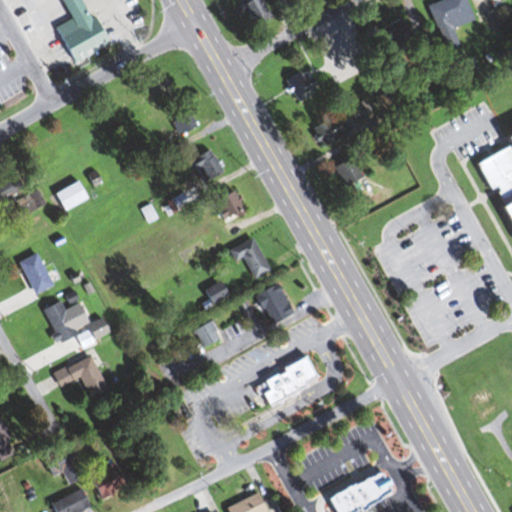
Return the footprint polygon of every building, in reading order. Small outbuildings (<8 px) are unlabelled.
[(57,0),(67,20),(51,27),(67,62),(99,48),(77,0),(57,0)] [(265,18),(257,0),(236,0),(248,25),(265,18)] [(441,49),(454,44),(448,27),(469,20),(462,0),(437,0),(425,4),(441,49)] [(396,26),(381,29),(384,46),(400,43),(396,26)] [(327,77),(342,70),(334,54),(320,61),(327,77)] [(312,88),(303,69),(282,80),(290,99),(312,88)] [(156,104),(176,92),(162,70),(143,82),(156,104)] [(361,101),(347,108),(352,119),(367,112),(361,101)] [(168,119),(176,135),(194,126),(186,110),(168,119)] [(315,145),(340,136),(333,117),(308,127),(315,145)] [(471,162),(485,191),(491,189),(498,204),(494,206),(511,244),(511,127),(498,134),(504,147),(471,162)] [(187,161),(201,183),(220,170),(206,149),(187,161)] [(331,166),(339,186),(363,175),(355,156),(331,166)] [(43,204),(35,187),(18,196),(9,178),(0,182),(0,202),(10,198),(19,217),(43,204)] [(83,199),(73,181),(50,194),(60,212),(83,199)] [(220,221),(241,209),(230,190),(209,202),(220,221)] [(225,251),(232,262),(239,258),(251,279),(266,271),(248,238),(225,251)] [(30,295),(49,285),(33,253),(14,262),(30,295)] [(206,304),(226,297),(220,281),(200,289),(206,304)] [(251,296),(268,325),(290,312),(273,283),(251,296)] [(84,329),(88,340),(106,333),(100,318),(86,324),(77,303),(60,310),(57,301),(37,310),(50,343),(84,329)] [(189,331),(200,349),(217,338),(206,320),(189,331)] [(103,389),(87,356),(49,373),(56,388),(77,378),(86,397),(103,389)] [(257,380),(262,390),(256,393),(263,406),(313,379),(300,357),(257,380)] [(464,398),(476,418),(497,405),(486,385),(464,398)] [(0,426),(0,460),(13,454),(0,426)] [(56,472),(66,485),(81,473),(60,446),(39,463),(50,477),(56,472)] [(96,499),(123,486),(112,464),(85,477),(96,499)] [(323,496),(330,511),(353,511),(389,495),(377,470),(323,496)] [(49,511),(75,511),(86,506),(77,489),(46,505),(49,511)] [(223,511),(262,511),(252,493),(221,508),(223,511)]
